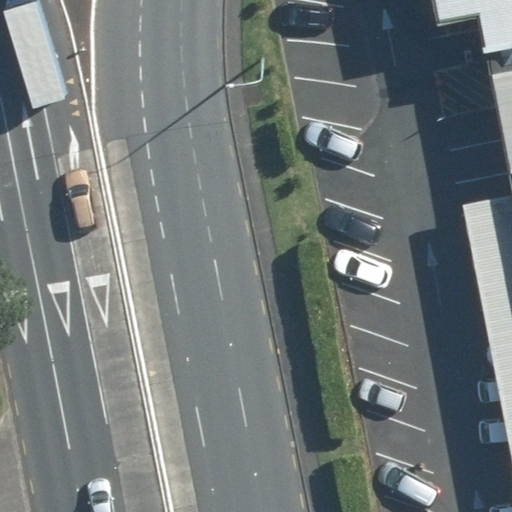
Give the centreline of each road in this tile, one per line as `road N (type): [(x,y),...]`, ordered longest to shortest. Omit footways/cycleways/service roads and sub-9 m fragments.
road 1 (primary): [(155,0),(163,128),(239,511)]
road 2 (primary): [(98,511),(0,36)]
